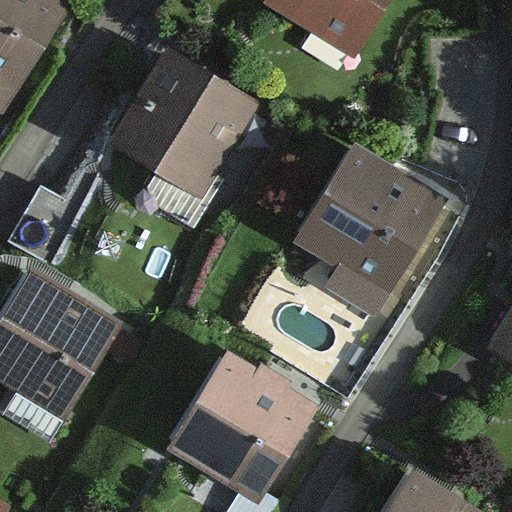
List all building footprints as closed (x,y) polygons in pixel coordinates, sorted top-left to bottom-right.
[(0,0),(0,110),(64,7),(51,0),(0,0)] [(386,0),(267,0),(258,18),(351,67),(386,0)] [(253,120),(155,60),(100,149),(198,209),(253,120)] [(367,324),(437,206),(341,150),(284,248),(325,272),(313,293),(367,324)] [(118,331),(21,276),(0,314),(0,393),(62,429),(118,331)] [(511,303),(481,355),(511,373),(511,303)] [(312,414),(212,359),(156,459),(230,500),(223,511),(266,511),(269,508),(262,504),(312,414)] [(382,511),(455,511),(404,479),(382,511)]
